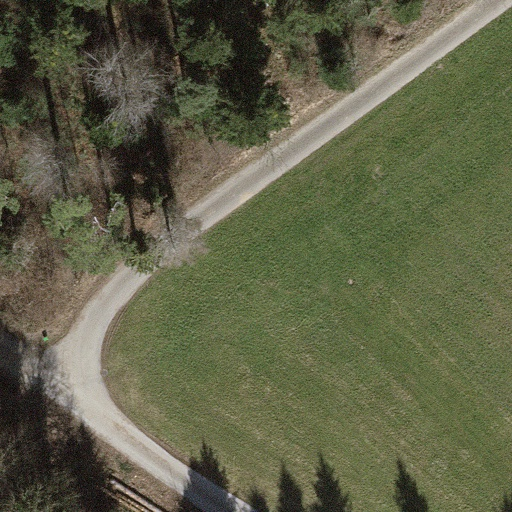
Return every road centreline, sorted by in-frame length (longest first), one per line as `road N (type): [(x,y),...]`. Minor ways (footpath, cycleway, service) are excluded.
road 1 (track): [(499,0),(161,248),(125,281),(52,385)]
road 2 (track): [(0,346),(239,511)]
